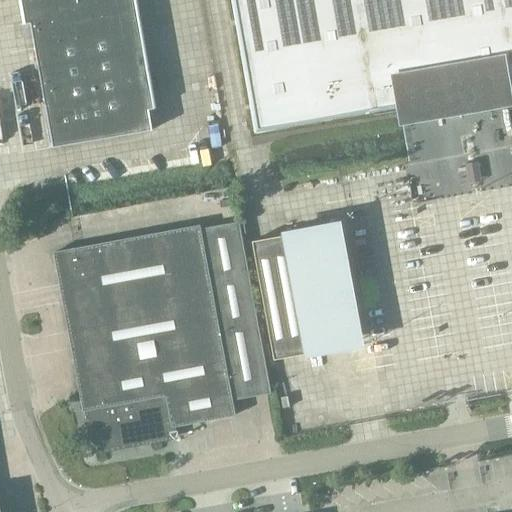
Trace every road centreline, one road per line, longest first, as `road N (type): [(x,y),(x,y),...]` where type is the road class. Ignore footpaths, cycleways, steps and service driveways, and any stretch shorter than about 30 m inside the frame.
road 1 (unclassified): [(62,511),(511,429)]
road 2 (unclassified): [(62,511),(17,383),(0,279)]
